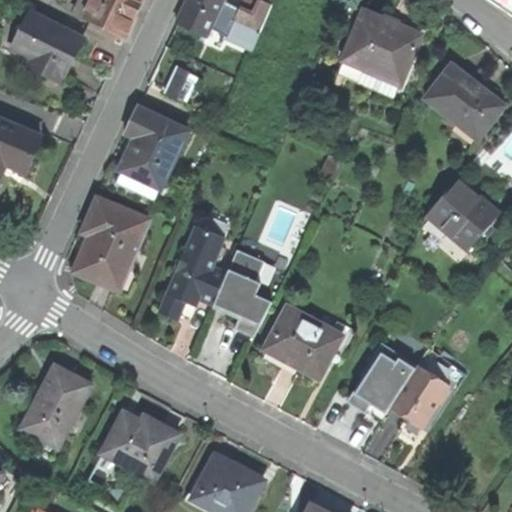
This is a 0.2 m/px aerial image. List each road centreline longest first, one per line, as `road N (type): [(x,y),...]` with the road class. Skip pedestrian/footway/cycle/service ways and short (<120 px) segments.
road 1 (residential): [(34,298),(164,380),(414,511)]
road 2 (residential): [(34,298),(169,0)]
